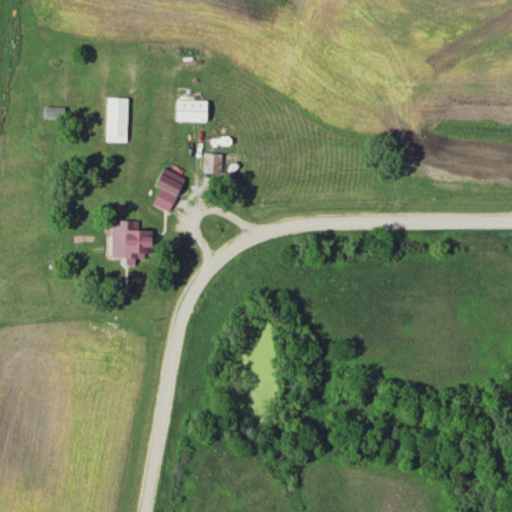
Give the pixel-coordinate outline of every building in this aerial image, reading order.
[(125,96),(104,96),(104,140),(125,140),(125,96)] [(206,99),(172,99),(172,121),(206,121),(206,99)] [(63,119),(63,106),(42,106),(42,119),(63,119)] [(220,152),(201,152),(201,174),(220,174),(220,152)] [(153,183),(158,186),(149,203),(167,211),(184,177),(162,166),(153,183)] [(147,229),(119,229),(119,262),(147,262),(147,229)]
